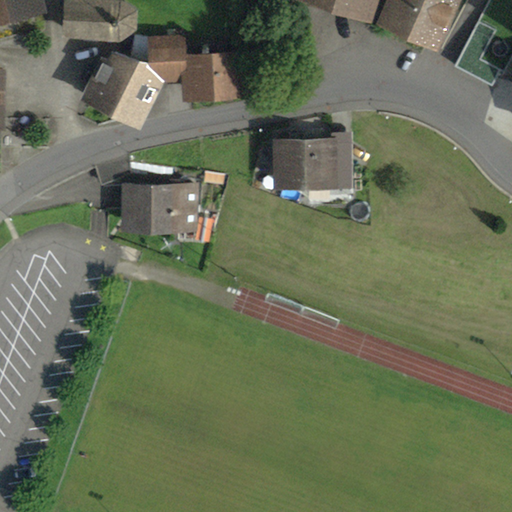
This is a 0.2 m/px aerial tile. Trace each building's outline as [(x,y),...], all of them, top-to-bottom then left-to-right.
[(41,0),(0,0),(0,20),(44,10),(41,0)] [(120,0),(65,0),(63,36),(118,39),(136,29),(137,11),(120,0)] [(374,0),(277,0),(366,27),(374,0)] [(460,0),(387,0),(374,33),(436,59),(460,0)] [(511,41),(462,19),(447,53),(496,75),(511,41)] [(150,37),(150,68),(163,79),(183,79),(183,98),(249,94),(248,51),(185,55),(184,36),(150,37)] [(139,125),(163,79),(150,68),(112,52),(86,98),(139,125)] [(344,141),(280,143),(281,183),(345,180),(344,141)] [(196,186),(117,185),(116,236),(195,236),(196,186)]
